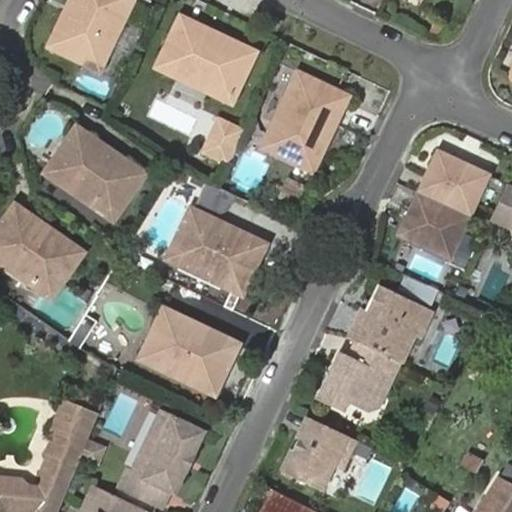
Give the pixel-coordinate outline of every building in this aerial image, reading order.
[(75,22),(65,17),(52,45),(99,68),(131,0),(73,0),(72,2),(82,6),(75,22)] [(72,2),(65,17),(75,22),(82,6),(72,2)] [(206,42),(211,32),(182,18),(159,66),(232,100),(240,84),(230,79),(237,64),(247,70),(255,53),(226,39),(221,49),(206,42)] [(226,39),(211,32),(206,42),(221,49),(226,39)] [(230,79),(240,84),(247,70),(237,64),(230,79)] [(324,120),(333,125),(347,97),(299,74),(266,147),(282,154),(287,144),(301,151),(297,161),(313,168),(326,141),(316,136),(324,120)] [(232,136),(237,125),(218,116),(213,127),(232,136)] [(326,141),(333,125),(324,120),(316,136),(326,141)] [(229,166),(246,129),(237,125),(232,136),(213,127),(201,152),(229,166)] [(60,181),(86,134),(79,130),(49,172),(60,181)] [(105,148),(86,134),(60,181),(114,219),(124,204),(115,197),(125,184),(134,191),(144,177),(144,176),(118,158),(112,167),(98,157),(105,148)] [(287,144),(282,154),(297,161),(301,151),(287,144)] [(118,158),(105,148),(98,157),(112,167),(118,158)] [(426,176),(419,192),(469,217),(488,175),(437,152),(430,168),(442,173),(438,182),(426,176)] [(430,168),(426,176),(438,182),(442,173),(430,168)] [(511,240),(511,184),(507,182),(489,220),(511,230),(511,241),(511,240)] [(115,197),(124,204),(134,191),(125,184),(115,197)] [(194,205),(221,214),(228,194),(201,184),(194,205)] [(469,217),(419,192),(410,212),(423,217),(419,227),(406,220),(399,236),(450,259),(469,217)] [(0,229),(0,260),(13,270),(50,296),(61,282),(52,275),(61,262),(70,268),(81,253),(55,235),(49,244),(35,235),(41,225),(38,223),(16,207),(0,229)] [(423,217),(410,212),(406,220),(419,227),(423,217)] [(215,237),(220,226),(191,213),(169,262),(241,295),(249,279),(239,274),(246,259),(256,264),(264,247),(235,234),(230,244),(215,237)] [(55,235),(41,225),(35,235),(49,244),(55,235)] [(235,234),(220,226),(215,237),(230,244),(235,234)] [(239,274),(249,279),(256,264),(246,259),(239,274)] [(52,275),(61,282),(70,268),(61,262),(52,275)] [(398,362),(402,364),(415,337),(420,339),(433,311),(378,284),(370,301),(365,309),(360,307),(346,336),(352,339),(398,362)] [(365,298),(360,307),(365,309),(370,301),(365,298)] [(236,345),(208,331),(203,342),(188,334),(193,324),(165,312),(142,358),(214,393),(221,377),(212,372),(218,357),(228,362),(236,345)] [(203,342),(208,331),(193,324),(188,334),(203,342)] [(350,344),(396,366),(398,362),(352,339),(350,344)] [(376,406),(396,366),(350,344),(345,353),(337,349),(327,369),(331,371),(327,379),(323,377),(313,396),(341,410),(346,401),(364,410),(376,406)] [(221,377),(228,362),(218,357),(212,372),(221,377)] [(331,371),(327,369),(323,377),(327,379),(331,371)] [(78,411),(62,405),(52,430),(53,437),(46,454),(48,459),(41,476),(45,485),(42,489),(31,488),(23,481),(0,478),(0,511),(58,511),(73,478),(97,419),(78,411)] [(189,450),(193,452),(202,433),(160,414),(131,474),(127,472),(119,488),(162,508),(169,492),(174,494),(183,475),(178,473),(189,450)] [(311,423),(306,420),(301,430),(307,433),(311,423)] [(311,423),(353,446),(356,441),(314,420),(311,423)] [(341,470),(353,446),(311,423),(307,433),(301,430),(281,471),(321,491),(333,467),(341,470)] [(183,475),(193,452),(189,450),(178,473),(183,475)] [(459,497),(481,461),(469,452),(446,489),(459,497)] [(511,511),(511,466),(508,464),(500,478),(498,477),(475,511),(511,511)] [(144,511),(95,488),(83,511),(144,511)] [(314,511),(272,490),(260,511),(314,511)] [(429,511),(439,511),(445,500),(431,494),(424,509),(429,511)]
